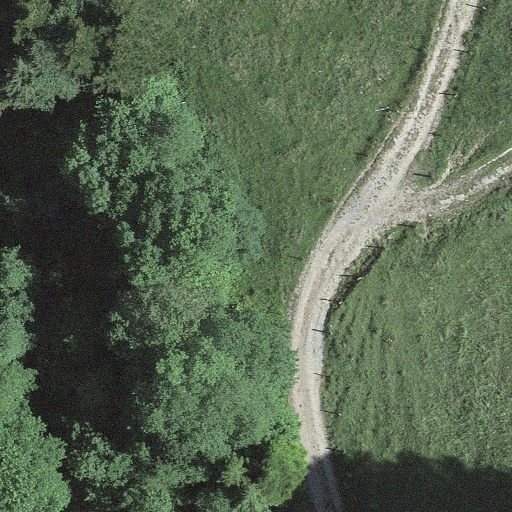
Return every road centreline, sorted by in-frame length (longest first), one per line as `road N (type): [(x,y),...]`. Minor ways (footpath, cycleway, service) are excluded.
road 1 (track): [(332,511),(304,370),(317,290),(356,228)]
road 2 (track): [(356,228),(415,131),(462,0)]
road 3 (track): [(356,228),(511,170)]
